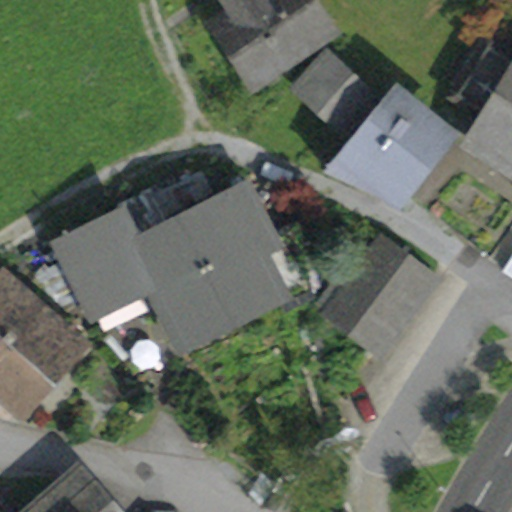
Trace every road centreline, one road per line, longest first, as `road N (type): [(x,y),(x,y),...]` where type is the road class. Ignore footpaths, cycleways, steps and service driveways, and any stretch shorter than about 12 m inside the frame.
road 1 (track): [(0,250),(213,143)]
road 2 (residential): [(219,511),(108,464),(0,458)]
road 3 (track): [(213,143),(146,0)]
